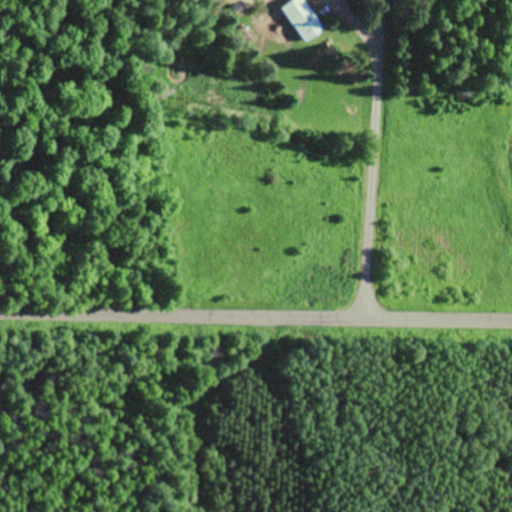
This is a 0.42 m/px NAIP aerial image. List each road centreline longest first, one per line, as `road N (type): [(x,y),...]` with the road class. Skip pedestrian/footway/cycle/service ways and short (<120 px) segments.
road 1 (residential): [(0,319),(511,326)]
road 2 (residential): [(368,0),(390,74),(374,325)]
